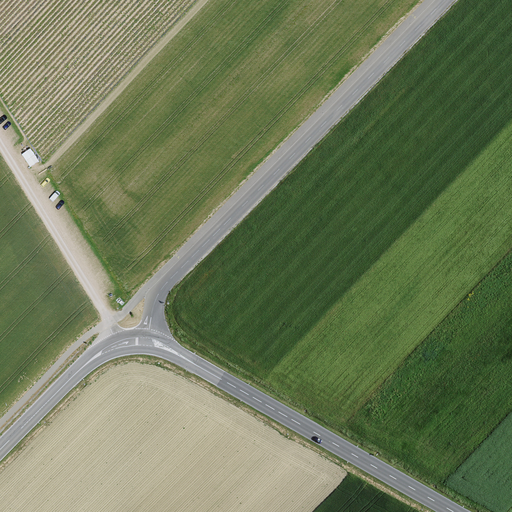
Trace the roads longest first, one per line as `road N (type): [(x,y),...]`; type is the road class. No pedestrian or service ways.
road 1 (tertiary): [(148,341),(166,282),(444,0)]
road 2 (primary): [(453,511),(148,341)]
road 3 (track): [(108,322),(0,144)]
road 4 (primary): [(148,341),(117,346),(80,369),(0,451)]
